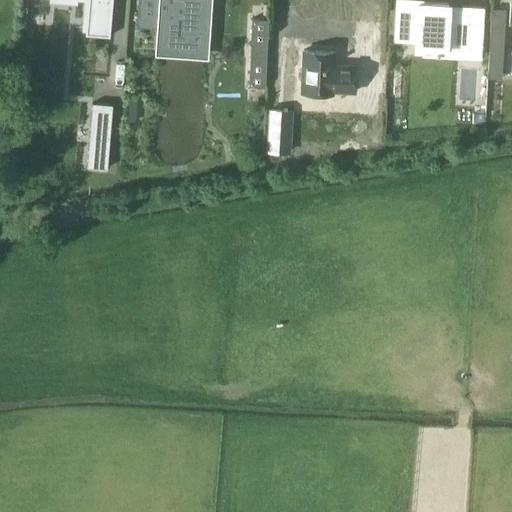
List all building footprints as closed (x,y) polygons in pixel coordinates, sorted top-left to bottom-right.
[(88,0),(86,30),(109,31),(110,0),(88,0)] [(138,0),(136,26),(139,26),(139,20),(152,21),(163,22),(162,38),(170,39),(175,39),(174,48),(195,49),(197,28),(204,28),(205,0),(138,0)] [(398,4),(396,38),(415,39),(415,41),(415,49),(420,49),(445,51),(446,43),(479,45),(479,57),(480,57),(482,22),(468,21),(468,8),(448,7),(448,4),(448,3),(431,2),(426,2),(418,2),(417,6),(398,4)] [(491,10),(490,29),(502,30),(503,11),(491,10)] [(252,17),(249,85),(265,85),(268,18),(252,17)] [(333,50),(304,49),(302,91),(332,93),(333,90),(359,91),(359,94),(378,95),(379,56),(361,56),(360,57),(334,55),(334,50),(333,50)] [(497,62),(488,62),(488,78),(496,78),(497,62)] [(107,168),(112,104),(92,103),(87,166),(107,168)] [(290,153),(292,109),(269,108),(266,151),(290,153)]
